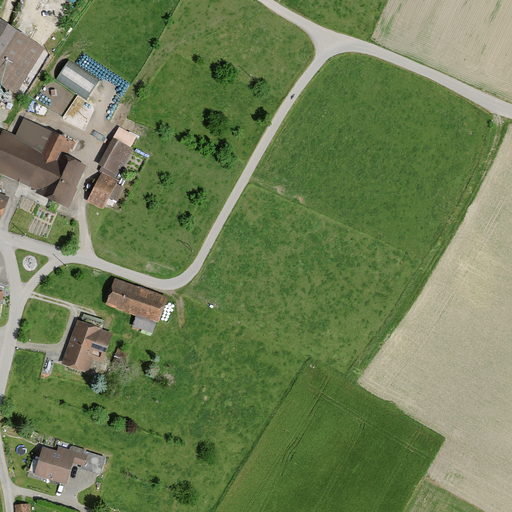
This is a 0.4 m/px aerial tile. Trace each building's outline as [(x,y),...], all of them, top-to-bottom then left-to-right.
[(62,17),(81,1),(80,0),(51,0),(49,3),(62,17)] [(0,92),(14,102),(46,56),(0,25),(0,92)] [(88,97),(98,77),(66,60),(56,80),(88,97)] [(0,182),(69,212),(86,171),(71,165),(78,149),(50,137),(41,158),(28,153),(35,136),(13,127),(6,145),(0,142),(0,182)] [(136,141),(117,131),(94,172),(114,183),(136,141)] [(85,208),(101,215),(108,200),(93,193),(85,208)] [(116,280),(107,303),(137,314),(133,324),(154,331),(167,298),(116,280)] [(100,341),(104,330),(78,320),(62,364),(87,373),(91,362),(102,366),(110,344),(100,341)] [(34,474),(66,484),(73,463),(76,452),(58,446),(57,451),(43,447),(34,474)] [(81,469),(100,474),(105,457),(86,452),(85,454),(76,452),(73,463),(82,466),(81,469)]
